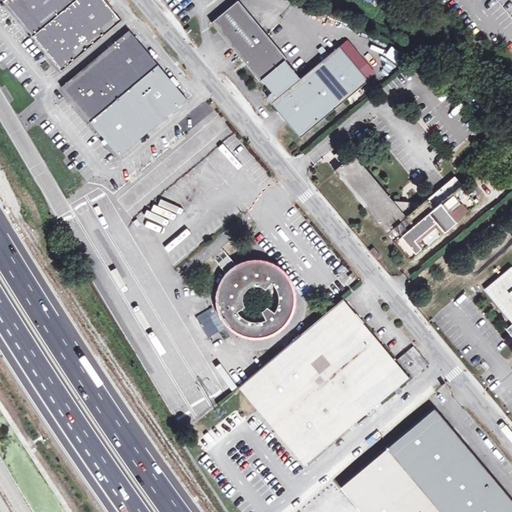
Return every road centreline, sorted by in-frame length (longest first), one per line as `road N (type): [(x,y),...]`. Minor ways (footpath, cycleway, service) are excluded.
road 1 (unclassified): [(511,437),(145,0)]
road 2 (motorway): [(172,511),(0,250)]
road 3 (motorway): [(0,319),(125,511)]
